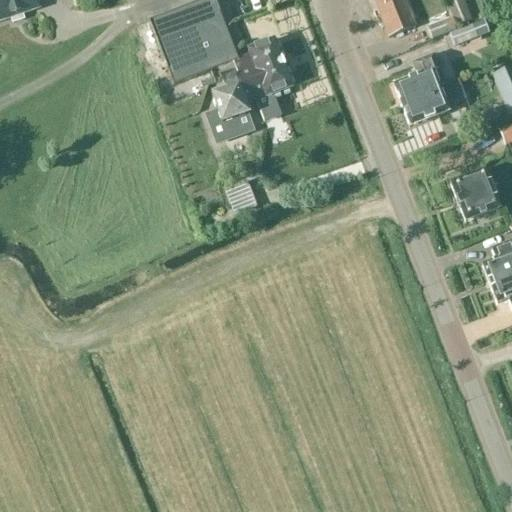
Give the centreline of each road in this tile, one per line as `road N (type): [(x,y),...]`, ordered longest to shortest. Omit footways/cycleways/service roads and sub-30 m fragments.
road 1 (tertiary): [(511,493),(328,0)]
road 2 (track): [(0,300),(39,330),(87,333),(401,200)]
